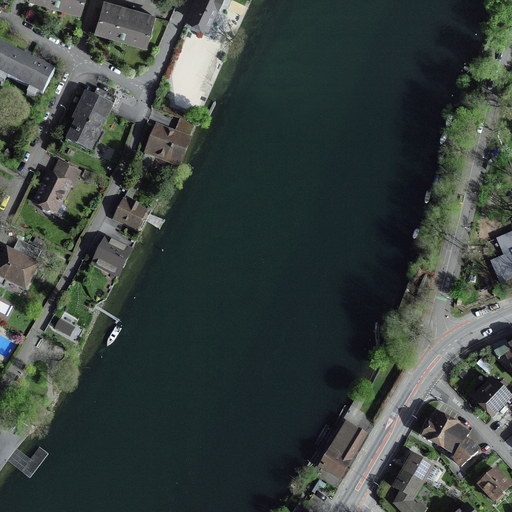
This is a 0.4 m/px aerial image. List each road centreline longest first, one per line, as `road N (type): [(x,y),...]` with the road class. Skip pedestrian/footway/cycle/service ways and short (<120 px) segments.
road 1 (residential): [(149,91),(91,232),(0,391)]
road 2 (residential): [(511,43),(441,304),(453,344)]
road 3 (residential): [(79,57),(0,224)]
road 4 (primary): [(353,495),(428,371)]
road 5 (residential): [(428,371),(511,462)]
